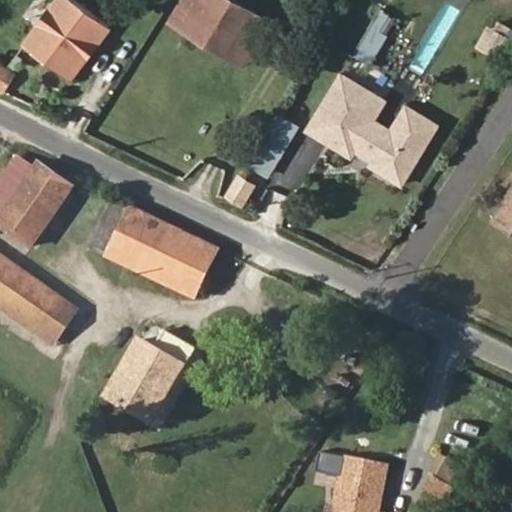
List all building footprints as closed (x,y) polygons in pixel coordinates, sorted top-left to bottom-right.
[(113,29),(73,0),(54,0),(24,43),(76,81),(113,29)] [(233,0),(181,0),(168,22),(245,69),(272,23),(233,0)] [(378,60),(397,14),(378,6),(359,53),(378,60)] [(492,67),(482,61),(469,81),(479,88),(492,67)] [(0,91),(4,94),(18,75),(0,62),(0,91)] [(342,72),(309,128),(354,156),(357,149),(375,159),(373,163),(404,182),(440,121),(421,110),(413,123),(400,115),(393,128),(377,117),(387,98),(342,72)] [(400,115),(413,123),(421,110),(408,102),(400,115)] [(247,164),(272,178),(302,122),(277,109),(247,164)] [(34,168),(16,153),(0,175),(0,222),(33,248),(74,188),(39,164),(34,168)] [(511,186),(493,219),(511,230),(511,186)] [(86,245),(194,298),(218,248),(133,207),(128,215),(108,202),(86,245)] [(0,309),(53,347),(79,312),(0,254),(0,309)] [(160,345),(143,336),(108,398),(152,424),(195,351),(167,334),(160,345)] [(322,474),(343,480),(334,511),(383,511),(394,464),(328,449),(322,474)] [(461,477),(446,465),(438,476),(454,488),(461,477)] [(438,476),(434,473),(408,510),(409,511),(438,511),(454,488),(438,476)]
